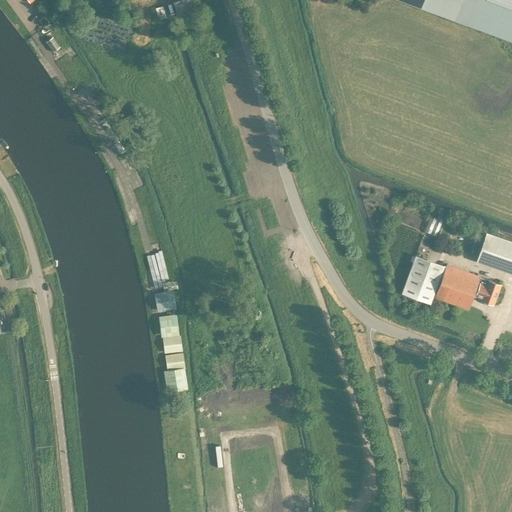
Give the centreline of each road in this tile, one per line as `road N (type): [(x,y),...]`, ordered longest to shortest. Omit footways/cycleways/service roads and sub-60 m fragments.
road 1 (tertiary): [(511,375),(373,323),(348,301),(303,222),(232,0)]
road 2 (tertiary): [(68,511),(38,279),(0,178)]
road 3 (track): [(374,479),(302,249),(309,236)]
